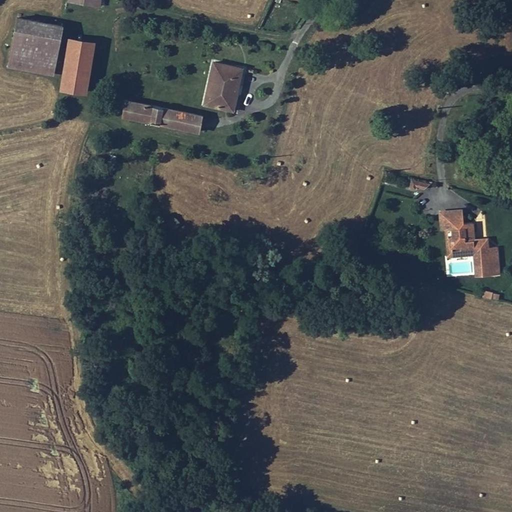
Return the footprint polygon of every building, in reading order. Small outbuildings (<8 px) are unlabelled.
[(59,22),(14,15),(5,61),(51,69),(59,22)] [(91,36),(67,32),(58,80),(84,84),(91,36)] [(243,63),(211,55),(199,102),(228,106),(232,86),(238,87),(243,63)] [(199,112),(122,96),(119,111),(157,118),(196,127),(199,112)] [(425,189),(427,181),(409,178),(408,186),(425,189)] [(461,204),(436,206),(437,226),(443,225),(462,224),(462,218),(461,204)] [(166,221),(172,230),(182,224),(175,214),(166,221)] [(462,218),(462,224),(443,225),(444,253),(470,252),(472,273),(498,271),(496,243),(486,243),(486,234),(473,234),(472,218),(462,218)] [(482,289),(482,295),(498,298),(498,291),(482,289)]
